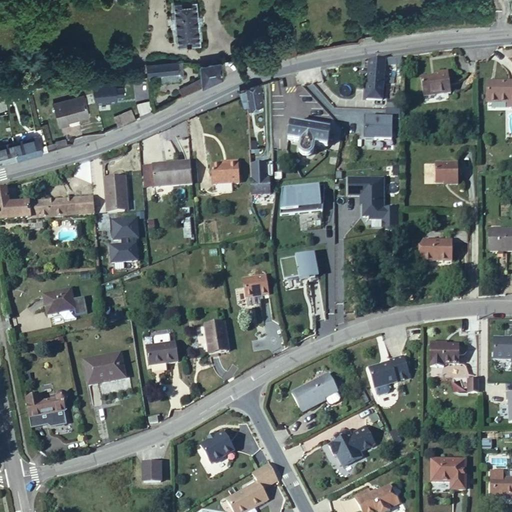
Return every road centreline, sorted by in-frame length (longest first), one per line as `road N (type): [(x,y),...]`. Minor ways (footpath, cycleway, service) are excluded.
road 1 (tertiary): [(0,174),(110,141),(254,73),(407,43),(511,35)]
road 2 (residential): [(243,387),(308,348),(373,323),(511,307)]
road 3 (residential): [(15,478),(145,439),(243,387)]
road 4 (residential): [(243,387),(307,511)]
